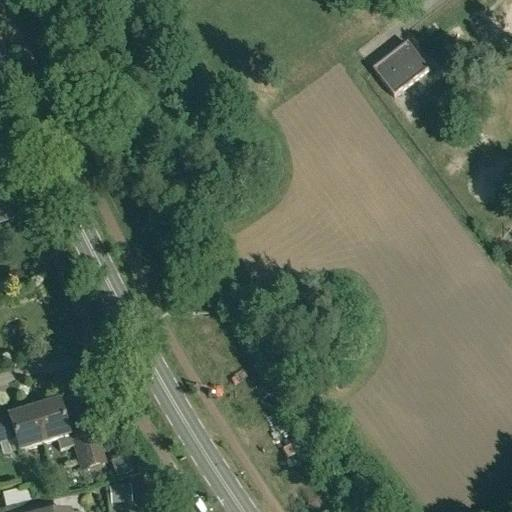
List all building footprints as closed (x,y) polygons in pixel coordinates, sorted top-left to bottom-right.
[(395,98),(430,71),(409,44),(374,71),(395,98)] [(0,224),(12,220),(4,198),(0,198),(0,224)] [(57,401),(31,409),(42,444),(56,439),(60,450),(75,445),(82,470),(104,463),(92,425),(67,433),(57,401)] [(19,451),(42,444),(31,409),(8,416),(9,419),(0,421),(0,442),(15,438),(19,451)] [(110,504),(131,502),(129,488),(109,490),(110,504)] [(29,489),(2,495),(5,508),(31,502),(29,489)]
